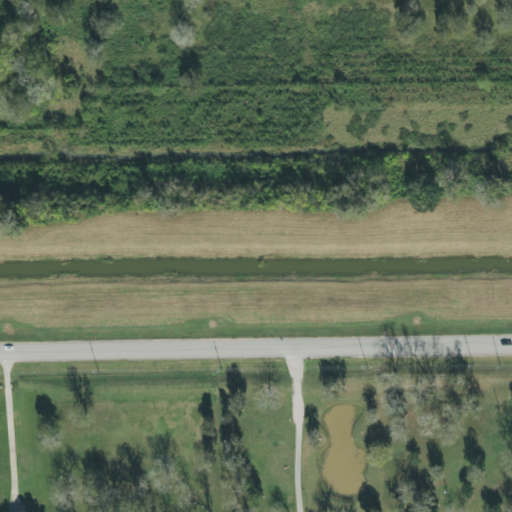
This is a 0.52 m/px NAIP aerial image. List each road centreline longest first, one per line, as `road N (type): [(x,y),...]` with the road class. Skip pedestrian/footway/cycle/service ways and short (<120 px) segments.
road 1 (residential): [(0,363),(305,353),(511,336)]
road 2 (residential): [(12,364),(15,511)]
